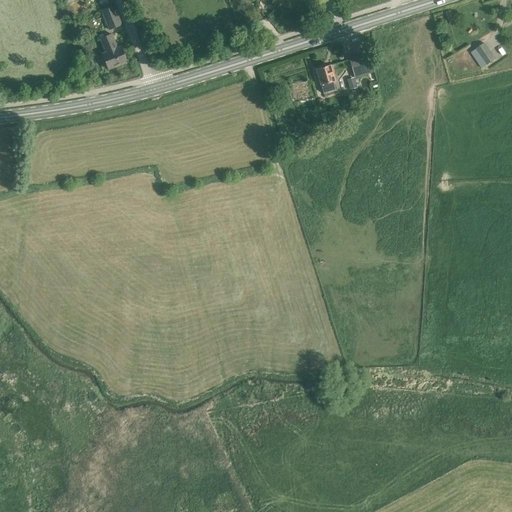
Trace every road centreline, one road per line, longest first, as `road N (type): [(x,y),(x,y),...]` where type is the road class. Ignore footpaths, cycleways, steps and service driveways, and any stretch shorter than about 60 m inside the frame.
road 1 (primary): [(156,89),(446,0)]
road 2 (primary): [(0,116),(156,89)]
